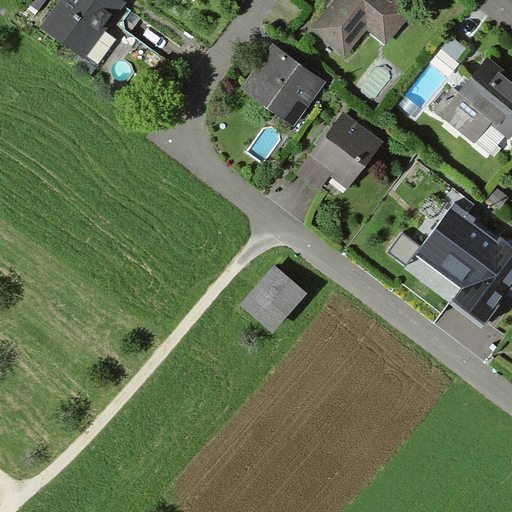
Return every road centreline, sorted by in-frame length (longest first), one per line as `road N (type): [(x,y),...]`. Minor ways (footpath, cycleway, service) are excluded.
road 1 (residential): [(260,0),(191,94),(192,126),(206,157),(278,223),(511,399)]
road 2 (track): [(278,223),(118,406),(6,511)]
